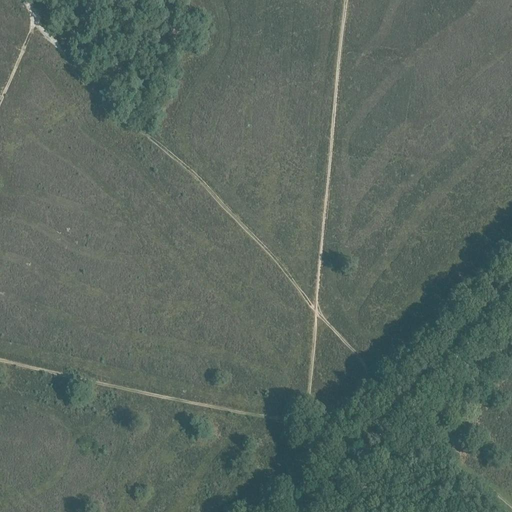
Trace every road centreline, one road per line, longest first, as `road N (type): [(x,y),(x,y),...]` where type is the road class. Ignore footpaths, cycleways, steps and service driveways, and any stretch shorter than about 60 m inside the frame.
road 1 (track): [(394,416),(511,291)]
road 2 (track): [(305,511),(394,416)]
